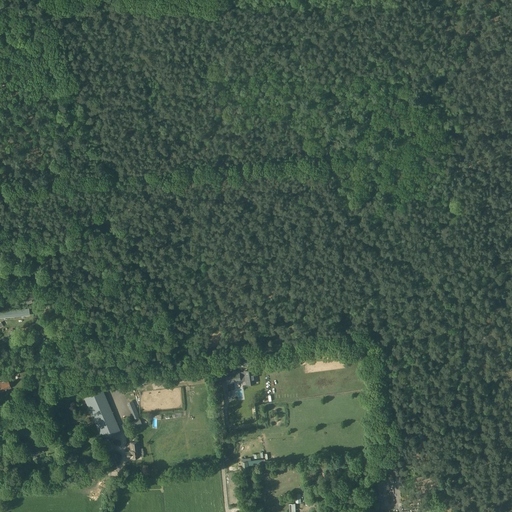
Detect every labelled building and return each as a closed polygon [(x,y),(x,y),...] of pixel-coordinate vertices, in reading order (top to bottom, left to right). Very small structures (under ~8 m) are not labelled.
[(23,262),(18,262),(12,262),(12,274),(18,274),(18,280),(29,279),(29,267),(23,267),(23,262)] [(26,304),(32,303),(31,300),(42,297),(40,291),(24,296),(26,304)] [(271,358),(272,361),(273,366),(288,364),(287,355),(271,358)] [(14,370),(29,365),(27,359),(12,364),(14,370)] [(232,372),(225,373),(226,383),(241,381),(245,380),(246,385),(253,384),(253,378),(255,378),(254,370),(247,370),(247,372),(240,373),(239,371),(236,371),(236,370),(232,370),(232,372)] [(38,377),(23,383),(26,392),(41,386),(38,377)] [(171,377),(160,379),(155,379),(155,384),(161,383),(161,387),(173,385),(171,377)] [(10,380),(8,381),(7,379),(0,381),(0,388),(1,391),(10,388),(10,385),(12,384),(10,380)] [(32,445),(33,446),(29,448),(33,456),(43,452),(45,451),(41,442),(39,443),(39,442),(38,442),(40,436),(30,433),(22,431),(21,437),(32,440),(32,442),(31,445),(32,445)] [(140,457),(138,443),(129,444),(130,449),(129,449),(129,451),(125,451),(126,458),(130,457),(130,458),(140,457)] [(113,467),(115,466),(118,465),(113,453),(108,455),(113,467)] [(339,458),(340,466),(353,465),(352,457),(339,458)] [(244,475),(249,475),(249,467),(266,464),(265,459),(248,461),(242,461),(244,475)] [(332,470),(327,473),(331,481),(336,478),(332,470)] [(321,478),(312,483),(315,489),(324,484),(321,478)]
